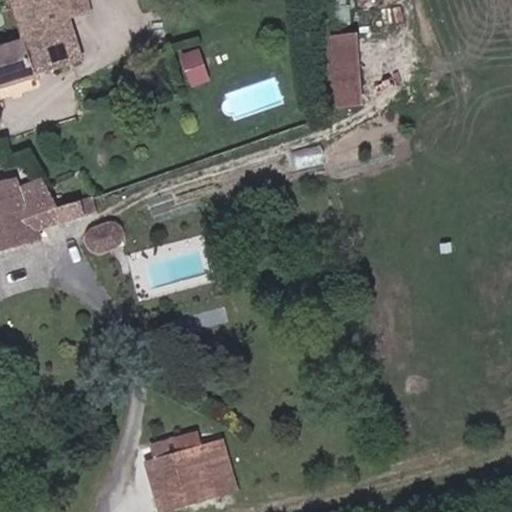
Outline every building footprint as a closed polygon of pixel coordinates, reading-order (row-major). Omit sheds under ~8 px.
[(0,90),(72,68),(57,0),(20,0),(7,4),(18,52),(0,57),(0,90)] [(0,57),(18,52),(7,4),(0,5),(0,57)] [(337,105),(362,102),(353,30),(328,33),(337,105)] [(202,46),(180,53),(192,86),(213,78),(202,46)] [(17,175),(30,227),(55,219),(50,199),(42,168),(17,175)] [(30,227),(17,175),(0,180),(0,245),(31,236),(30,227)] [(55,219),(82,211),(78,191),(50,199),(55,219)] [(97,256),(129,238),(116,215),(84,234),(97,256)] [(153,461),(168,511),(176,511),(224,498),(207,446),(153,461)]
